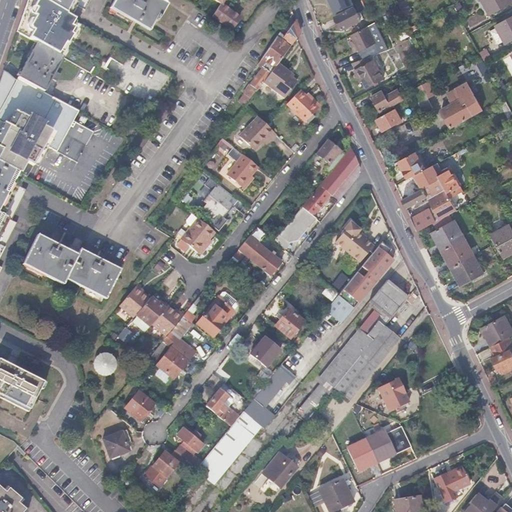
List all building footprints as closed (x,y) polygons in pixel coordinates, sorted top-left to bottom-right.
[(27,0),(16,31),(22,34),(28,18),(31,17),(32,15),(31,12),(37,0),(27,0)] [(22,34),(36,42),(57,54),(76,20),(65,13),(42,0),(37,0),(31,12),(32,15),(31,17),(28,18),(22,34)] [(42,0),(65,13),(71,2),(83,9),(87,0),(42,0)] [(166,1),(164,0),(113,0),(109,7),(111,7),(112,5),(149,27),(148,29),(149,30),(155,20),(157,21),(161,16),(158,14),(166,1)] [(511,1),(511,0),(482,0),(490,14),(511,1)] [(230,11),(221,4),(212,16),(211,16),(230,30),(239,18),(230,11)] [(357,13),(354,7),(335,16),(342,29),(361,20),(360,17),(363,16),(361,11),(357,13)] [(511,38),(511,16),(496,25),(505,42),(511,38)] [(277,63),(296,38),(299,34),(294,20),(283,36),(280,38),(276,37),(261,58),(264,60),(262,63),(264,65),(244,93),(251,98),(263,81),(277,63)] [(378,52),(379,52),(383,50),(382,49),(386,47),(383,42),(386,41),(377,22),(373,23),(374,26),(370,27),(378,44),(375,46),(378,52)] [(36,42),(17,78),(43,92),(62,57),(57,54),(36,42)] [(366,57),(352,63),(356,70),(370,62),(366,57)] [(370,62),(356,70),(355,70),(361,80),(363,80),(367,87),(384,77),(374,60),(370,62)] [(277,63),(263,81),(285,97),(296,82),(287,75),(289,72),(277,63)] [(3,70),(0,78),(0,120),(10,126),(7,134),(29,144),(32,138),(43,144),(76,162),(89,140),(73,131),(77,123),(73,121),(78,111),(43,92),(17,78),(3,70)] [(429,80),(421,84),(424,90),(427,97),(436,93),(430,81),(429,80)] [(441,109),(450,126),(482,109),(467,82),(447,93),(453,103),(441,109)] [(304,97),(297,90),(284,104),(302,121),(315,107),(304,97)] [(415,95),(424,113),(433,108),(429,100),(427,97),(424,90),(415,95)] [(403,98),(399,91),(386,98),(381,91),(372,96),(381,111),(403,98)] [(304,97),(315,107),(317,105),(307,95),(304,97)] [(511,112),(506,101),(501,104),(511,122),(511,121),(511,112)] [(402,120),(396,109),(377,119),(383,130),(402,120)] [(81,115),(77,123),(83,126),(87,118),(81,115)] [(269,140),(274,135),(264,125),(257,117),(239,135),(253,149),(260,143),(266,137),(269,140)] [(20,159),(25,162),(32,165),(43,144),(32,138),(29,144),(7,134),(10,126),(0,120),(0,150),(1,149),(7,152),(13,155),(20,159)] [(266,137),(260,143),(263,146),(269,140),(266,137)] [(328,165),(339,151),(339,150),(326,139),(314,153),(328,165)] [(357,176),(359,167),(349,147),(343,155),(328,172),(329,174),(301,207),(311,215),(329,194),(337,200),(357,176)] [(328,172),(343,155),(339,151),(328,165),(324,169),(328,172)] [(415,151),(399,160),(409,178),(416,174),(425,169),(415,151)] [(1,163),(7,166),(13,155),(7,152),(1,163)] [(247,173),(253,165),(239,154),(223,173),(237,185),(247,173)] [(7,166),(14,170),(20,159),(13,155),(7,166)] [(14,170),(19,173),(25,162),(20,159),(14,170)] [(0,267),(0,252),(15,222),(9,220),(24,189),(13,183),(19,173),(14,170),(7,166),(1,163),(0,162),(0,267)] [(25,162),(19,173),(26,176),(32,165),(25,162)] [(416,174),(423,187),(440,178),(447,191),(460,184),(454,174),(452,175),(449,169),(438,175),(433,165),(425,169),(416,174)] [(250,175),(247,173),(237,185),(240,188),(250,175)] [(411,217),(418,231),(457,209),(451,197),(447,191),(440,178),(423,187),(403,199),(407,207),(429,196),(438,215),(434,216),(429,207),(411,217)] [(227,202),(232,197),(216,184),(203,202),(205,204),(201,210),(213,219),(218,214),(221,217),(230,205),(227,202)] [(316,218),(311,215),(301,207),(293,217),(292,217),(277,234),(288,243),(298,240),(316,218)] [(208,240),(214,232),(197,219),(180,240),(197,253),(208,240)] [(432,232),(442,250),(465,238),(456,219),(432,232)] [(359,263),(372,246),(356,233),(359,230),(349,221),(341,231),(342,232),(334,243),(359,263)] [(511,252),(511,227),(511,224),(492,234),(504,257),(511,252)] [(264,233),(255,226),(248,235),(249,236),(256,242),(264,233)] [(384,254),(394,242),(389,231),(338,294),(327,308),(342,321),(391,260),(384,254)] [(107,296),(120,270),(80,249),(76,255),(36,234),(22,261),(63,282),(66,276),(107,296)] [(272,240),(284,249),(288,243),(277,234),(272,240)] [(256,242),(249,236),(233,256),(237,259),(242,255),(268,276),(280,261),(256,242)] [(442,250),(452,267),(475,255),(465,238),(442,250)] [(211,242),(208,240),(197,253),(200,256),(211,242)] [(475,255),(452,267),(462,285),(484,273),(475,255)] [(385,280),(368,301),(377,308),(382,313),(389,318),(406,298),(385,280)] [(138,281),(119,305),(133,317),(135,315),(149,298),(141,291),(138,289),(140,286),(141,284),(138,281)] [(221,293),(217,297),(225,303),(224,305),(231,311),(236,305),(236,302),(223,292),(221,293)] [(135,315),(150,327),(152,325),(168,305),(170,303),(167,301),(165,303),(163,305),(160,302),(151,295),(149,298),(135,315)] [(217,297),(195,324),(211,337),(232,311),(231,311),(224,305),(225,303),(217,297)] [(192,304),(187,311),(192,315),(197,308),(192,304)] [(170,332),(182,316),(186,312),(183,310),(181,312),(179,314),(176,312),(168,305),(152,325),(166,336),(170,332)] [(377,308),(358,331),(364,335),(376,320),(382,313),(377,308)] [(289,339),(303,322),(288,309),(274,326),(289,339)] [(192,315),(187,311),(186,312),(182,316),(190,323),(195,317),(192,315)] [(482,327),(491,346),(494,345),(511,337),(511,336),(511,330),(505,315),(482,327)] [(182,316),(170,332),(176,337),(180,331),(183,334),(191,324),(190,323),(182,316)] [(364,335),(371,341),(383,326),(376,320),(364,335)] [(371,341),(333,388),(348,400),(399,339),(383,326),(371,341)] [(326,382),(333,388),(371,341),(364,335),(358,331),(319,377),(326,382)] [(162,342),(148,359),(156,365),(170,348),(187,362),(194,352),(176,337),(170,332),(166,336),(162,342)] [(266,369),(280,351),(262,336),(247,354),(266,369)] [(502,366),(504,371),(511,367),(511,339),(511,337),(494,345),(499,356),(495,356),(499,367),(502,366)] [(285,344),(292,350),(297,345),(289,339),(285,344)] [(170,348),(156,365),(173,379),(187,362),(170,348)] [(109,356),(106,355),(101,355),(96,358),(93,364),(94,370),(100,374),(106,375),(111,372),(113,367),(113,361),(109,356)] [(0,395),(28,409),(42,382),(0,359),(0,395)] [(258,393),(279,410),(292,395),(270,377),(258,393)] [(408,402),(397,378),(377,388),(388,411),(408,402)] [(308,404),(315,410),(333,388),(326,382),(308,404)] [(205,406),(220,418),(228,408),(222,403),(227,396),(219,389),(205,406)] [(138,422),(154,404),(144,396),(137,404),(139,406),(130,416),(138,422)] [(258,427),(263,430),(273,417),(251,401),(246,407),(241,413),(258,427)] [(212,485),(258,427),(241,413),(235,421),(230,427),(201,462),(196,468),(194,471),(212,485)] [(230,427),(235,421),(227,414),(222,420),(230,427)] [(185,459),(196,468),(201,462),(191,455),(194,451),(197,453),(203,446),(182,428),(175,436),(182,441),(188,446),(185,449),(179,445),(174,450),(185,459)] [(365,439),(376,462),(394,453),(384,430),(365,439)] [(128,451),(121,432),(102,439),(109,459),(128,451)] [(359,470),(376,462),(365,439),(347,448),(359,470)] [(188,446),(182,441),(179,445),(185,449),(188,446)] [(181,465),(185,459),(174,450),(169,456),(162,451),(142,475),(157,487),(177,462),(181,465)] [(273,451),(256,470),(279,488),(295,469),(273,451)] [(460,466),(444,473),(445,476),(462,469),(460,466)] [(444,473),(432,478),(443,503),(455,498),(452,492),(469,484),(462,469),(445,476),(444,473)] [(331,511),(352,502),(342,479),(318,490),(328,511),(331,511)] [(20,497),(8,487),(5,491),(3,489),(0,487),(0,511),(20,511),(24,507),(19,503),(17,502),(20,497)] [(490,511),(500,500),(494,494),(490,499),(484,506),(480,503),(482,501),(475,495),(467,504),(469,506),(463,511),(490,511)] [(486,496),(482,501),(480,503),(484,506),(490,499),(486,496)] [(421,511),(419,497),(393,501),(394,511),(421,511)]
